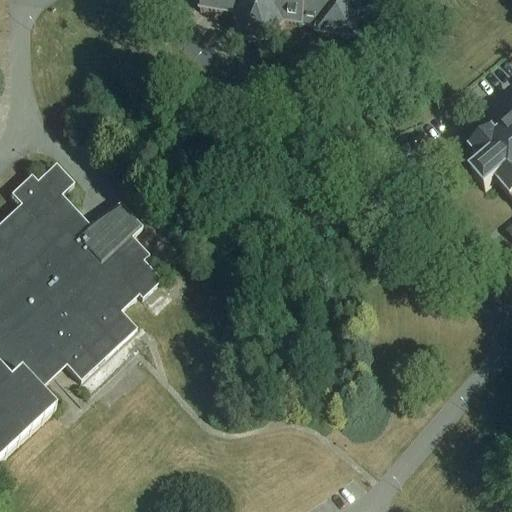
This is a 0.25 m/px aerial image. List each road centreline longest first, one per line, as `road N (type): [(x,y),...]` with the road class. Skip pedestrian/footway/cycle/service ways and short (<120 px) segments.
road 1 (residential): [(511,323),(131,0)]
road 2 (residential): [(366,511),(511,337)]
road 3 (residential): [(0,159),(19,132),(26,0)]
